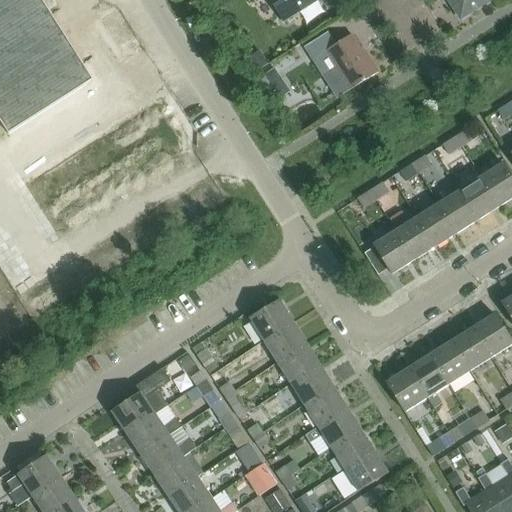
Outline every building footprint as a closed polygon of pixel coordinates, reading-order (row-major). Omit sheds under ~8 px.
[(45,0),(0,0),(0,114),(12,133),(96,79),(45,0)] [(315,0),(252,0),(254,2),(257,0),(271,0),(284,20),(298,11),(303,19),(306,20),(309,20),(312,19),(318,15),(320,12),(320,8),(315,0)] [(490,0),(447,0),(460,20),(491,0),(490,0)] [(351,91),(376,75),(351,36),(335,46),(327,33),(303,48),(322,78),(337,69),(351,91)] [(272,65),(265,70),(280,91),(287,86),(272,65)] [(503,122),(511,116),(511,106),(510,103),(496,112),(503,122)] [(462,148),(474,141),(467,130),(455,138),(462,148)] [(449,156),(462,148),(455,138),(442,146),(449,156)] [(412,165),(419,175),(431,167),(425,157),(412,165)] [(499,208),(511,200),(511,178),(503,164),(481,178),(499,208)] [(406,183),(419,175),(412,165),(399,173),(406,183)] [(478,222),(499,208),(481,178),(459,192),(478,222)] [(370,192),(376,202),(386,195),(380,186),(370,192)] [(361,211),(376,202),(370,192),(355,202),(361,211)] [(457,235),(478,222),(459,192),(438,205),(457,235)] [(435,249),(457,235),(438,205),(417,219),(435,249)] [(414,262),(435,249),(417,219),(395,232),(414,262)] [(392,276),(414,262),(395,232),(373,246),(392,276)] [(511,320),(511,297),(502,304),(511,320)] [(263,343),(293,324),(280,302),(249,321),(263,343)] [(472,330),(491,359),(511,346),(511,343),(495,316),(472,330)] [(277,364),(307,345),(293,324),(263,343),(277,364)] [(470,373),(491,359),(472,330),(451,343),(470,373)] [(430,345),(433,351),(460,337),(457,331),(430,345)] [(448,386),(470,373),(451,343),(430,356),(448,386)] [(290,386),(321,367),(307,345),(277,364),(290,386)] [(197,356),(203,366),(212,359),(206,350),(197,356)] [(436,394),(448,386),(430,356),(408,370),(427,400),(433,410),(442,404),(436,394)] [(304,407),(334,388),(321,367),(290,386),(304,407)] [(157,391),(170,382),(162,370),(134,389),(138,395),(111,414),(126,435),(155,415),(167,407),(157,391)] [(405,413),(427,400),(408,370),(386,384),(405,413)] [(196,388),(206,381),(200,372),(190,379),(196,388)] [(203,398),(214,393),(206,381),(196,388),(203,398)] [(224,398),(234,391),(228,383),(218,390),(224,398)] [(317,428),(347,409),(334,388),(304,407),(317,428)] [(249,413),(242,402),(234,391),(224,398),(239,420),(249,413)] [(506,412),(511,407),(511,393),(511,394),(499,401),(506,412)] [(331,449),(361,430),(347,409),(317,428),(317,429),(305,437),(310,444),(322,436),(331,449)] [(489,422),(489,421),(483,411),(469,420),(476,431),(489,422)] [(225,429),(234,423),(228,414),(219,420),(225,429)] [(176,420),(164,428),(155,415),(126,435),(140,456),(169,436),(181,428),(176,420)] [(463,439),(476,431),(469,420),(456,428),(463,439)] [(234,423),(225,429),(231,438),(241,432),(234,423)] [(252,441),(263,434),(257,425),(246,432),(252,441)] [(344,471),(374,451),(361,430),(331,449),(344,471)] [(432,458),(446,449),(436,434),(425,440),(420,432),(417,434),(424,445),(432,458)] [(511,454),(511,436),(509,432),(500,439),(511,454)] [(258,451),(259,450),(270,444),(263,434),(252,441),(258,451)] [(190,440),(178,449),(169,436),(140,456),(154,477),(184,457),(196,449),(190,440)] [(358,493),(388,474),(374,451),(344,471),(358,493)] [(32,498),(62,478),(47,456),(8,483),(14,492),(23,485),(32,498)] [(257,456),(246,462),(252,472),(262,465),(257,456)] [(168,498),(198,478),(184,457),(154,477),(168,498)] [(511,476),(511,467),(508,462),(501,466),(509,478),(511,476)] [(269,474),(262,465),(252,472),(258,481),(269,474)] [(280,482),(291,475),(285,466),(274,473),(280,482)] [(280,482),(287,493),(298,485),(291,475),(280,482)] [(502,511),(511,511),(511,476),(509,478),(493,488),(485,476),(479,480),(486,492),(489,490),(502,511)] [(41,511),(56,511),(76,499),(62,478),(32,498),(41,511)] [(177,511),(192,511),(212,499),(198,478),(168,498),(177,511)] [(370,492),(377,502),(386,496),(379,486),(370,492)] [(264,500),(272,511),(283,511),(291,507),(280,490),(264,500)] [(469,511),(502,511),(489,490),(486,492),(470,502),(463,490),(457,495),(464,507),(466,506),(469,511)] [(367,509),(377,502),(370,492),(360,498),(367,509)] [(84,511),(76,499),(56,511),(84,511)] [(192,511),(220,511),(212,499),(192,511)]
